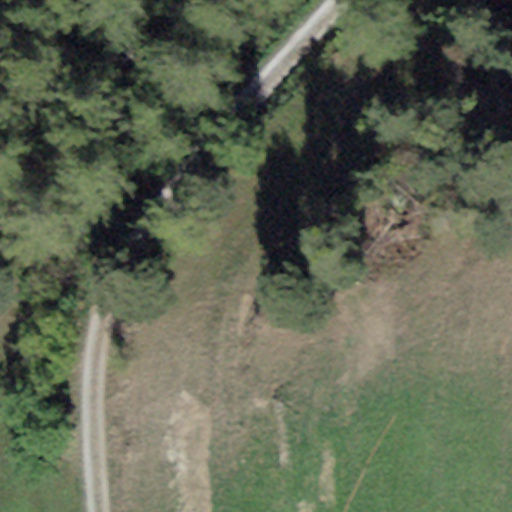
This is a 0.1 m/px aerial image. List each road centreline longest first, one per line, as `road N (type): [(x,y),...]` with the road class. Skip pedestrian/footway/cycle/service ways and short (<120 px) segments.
road 1 (track): [(334,0),(205,142),(99,316),(97,511)]
road 2 (track): [(371,0),(305,126),(246,285),(232,374),(232,461)]
